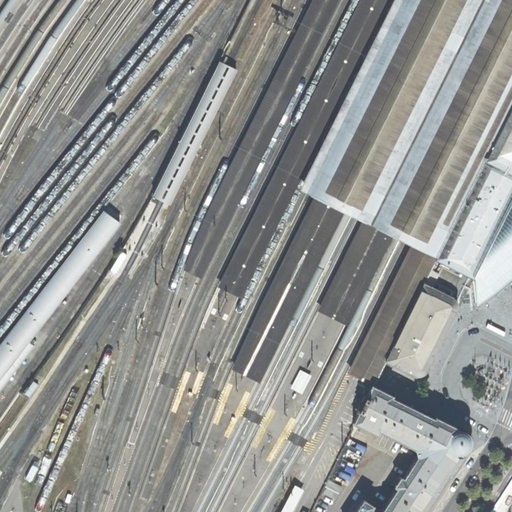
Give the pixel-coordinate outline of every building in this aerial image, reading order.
[(190,270),(197,274),(333,0),(315,0),(214,206),(190,270)] [(362,0),(221,285),(238,293),(383,0),(362,0)] [(511,0),(399,0),(303,192),(319,200),(341,212),(365,225),(368,226),(386,235),(409,247),(420,253),(372,354),(358,381),(372,388),(374,385),(386,361),(401,369),(411,374),(417,375),(421,374),(425,370),(432,355),(434,352),(439,341),(440,339),(447,324),(448,322),(451,317),(456,308),(455,303),(456,303),(460,304),(467,303),(474,302),(475,309),(486,301),(496,293),(503,287),(511,280),(511,279),(511,0)] [(219,61),(152,196),(161,200),(169,204),(237,70),(228,65),(219,61)] [(319,200),(235,369),(258,380),(341,212),(319,200)] [(103,210),(0,343),(0,377),(120,223),(112,217),(103,210)] [(365,225),(322,311),(343,321),(386,235),(368,226),(365,225)] [(346,374),(358,381),(372,354),(420,253),(409,247),(346,374)] [(123,252),(111,271),(117,275),(129,255),(123,252)] [(493,323),(492,325),(510,333),(511,329),(509,328),(493,321),(493,323)] [(302,370),(293,387),(304,393),(313,376),(302,370)] [(423,511),(426,508),(427,508),(430,504),(433,500),(432,499),(448,475),(450,476),(472,441),(470,434),(434,416),(433,417),(426,414),(421,410),(420,411),(404,403),(404,402),(402,400),(400,399),(399,400),(392,396),(392,394),(374,385),(372,388),(368,396),(365,395),(356,411),(358,413),(353,423),(376,435),(379,432),(413,449),(415,457),(402,477),(399,475),(392,486),(394,488),(381,508),(378,510),(374,510),(371,509),(373,506),(362,499),(353,511),(352,511),(351,511),(423,511)] [(291,511),(303,490),(294,485),(282,508),(279,511),(291,511)]
